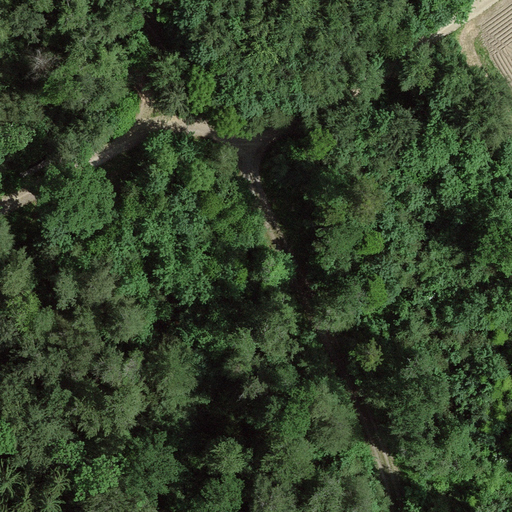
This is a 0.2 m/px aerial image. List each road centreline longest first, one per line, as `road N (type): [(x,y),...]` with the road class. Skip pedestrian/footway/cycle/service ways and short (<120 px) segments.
road 1 (track): [(154,27),(231,134),(353,380),(399,511)]
road 2 (track): [(485,0),(304,116),(231,134),(159,126),(0,207)]
road 3 (track): [(136,0),(154,27),(155,52),(145,111),(132,135)]
